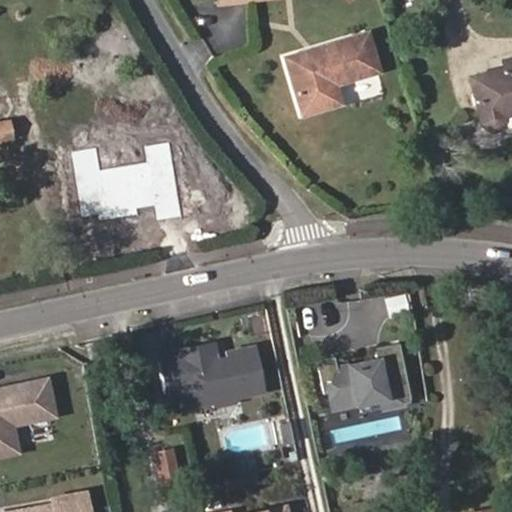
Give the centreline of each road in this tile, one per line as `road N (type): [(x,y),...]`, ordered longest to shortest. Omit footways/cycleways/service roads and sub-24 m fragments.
road 1 (tertiary): [(0,325),(313,258)]
road 2 (residential): [(313,258),(298,218),(202,99),(142,0)]
road 3 (unknown): [(421,249),(453,349),(456,511)]
road 4 (tertiary): [(313,258),(421,249),(511,259)]
